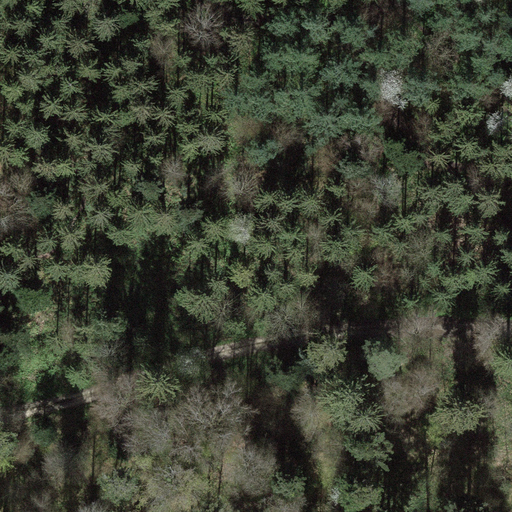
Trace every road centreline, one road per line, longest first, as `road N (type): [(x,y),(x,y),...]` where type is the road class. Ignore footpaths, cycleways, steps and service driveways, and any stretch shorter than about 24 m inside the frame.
road 1 (track): [(511,330),(285,339),(0,414)]
road 2 (track): [(392,0),(340,16),(273,18),(207,0)]
